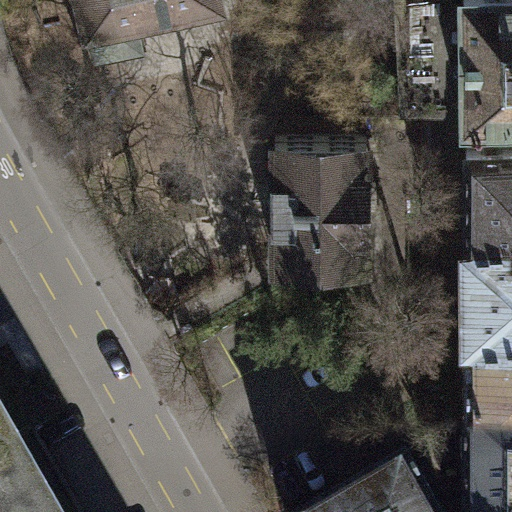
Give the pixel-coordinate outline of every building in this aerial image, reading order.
[(83,0),(88,20),(177,0),(83,0)] [(465,103),(511,102),(511,0),(396,0),(401,100),(465,100),(465,103)] [(275,257),(369,256),(369,133),(275,133),(275,257)] [(511,232),(511,137),(466,138),(467,233),(511,232)] [(511,232),(467,233),(464,233),(465,327),(467,327),(510,327),(510,322),(511,322),(511,232)] [(511,422),(511,326),(510,327),(467,327),(468,423),(511,422)] [(0,511),(83,511),(51,453),(35,432),(0,452),(0,511)] [(466,511),(511,511),(511,457),(466,458),(466,511)] [(364,511),(419,511),(406,488),(364,511)]
